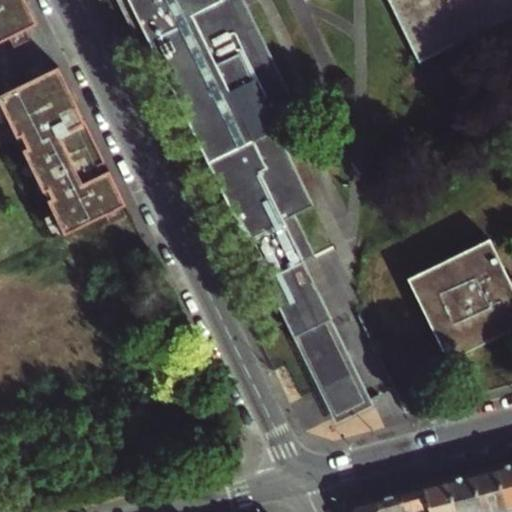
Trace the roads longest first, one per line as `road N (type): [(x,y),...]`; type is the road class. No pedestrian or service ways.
road 1 (tertiary): [(297,478),(63,0)]
road 2 (tertiary): [(511,421),(297,478)]
road 3 (tertiary): [(297,478),(169,511)]
